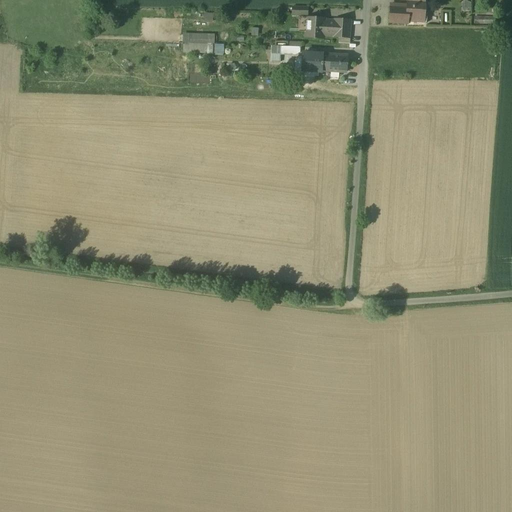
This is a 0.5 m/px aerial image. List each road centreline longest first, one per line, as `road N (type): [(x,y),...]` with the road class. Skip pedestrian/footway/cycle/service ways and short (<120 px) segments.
road 1 (residential): [(369,0),(348,312),(511,298)]
road 2 (track): [(349,306),(190,296),(0,259)]
